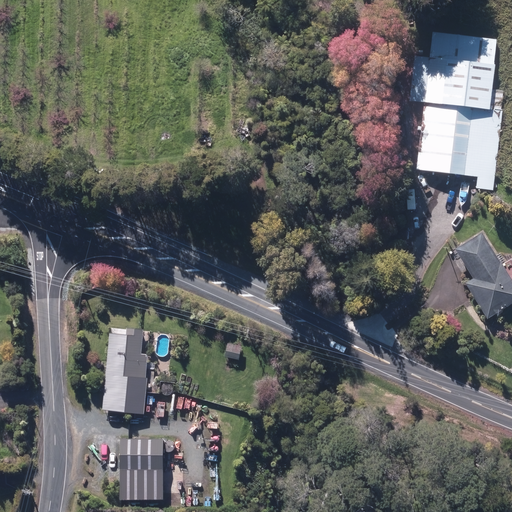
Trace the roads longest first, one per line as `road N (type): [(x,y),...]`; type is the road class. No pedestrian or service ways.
road 1 (secondary): [(51,214),(511,413)]
road 2 (unclassified): [(48,511),(51,214)]
